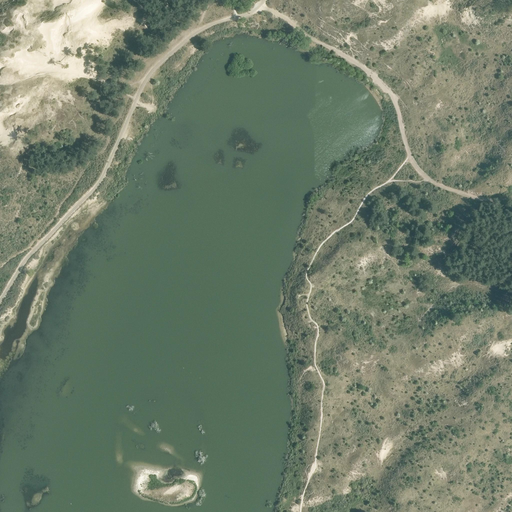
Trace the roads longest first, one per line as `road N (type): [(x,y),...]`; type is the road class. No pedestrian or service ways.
road 1 (unknown): [(0,269),(44,234),(81,170),(108,146),(139,77),(211,0)]
road 2 (track): [(409,154),(379,77),(274,10)]
road 3 (track): [(409,154),(435,184),(511,198)]
